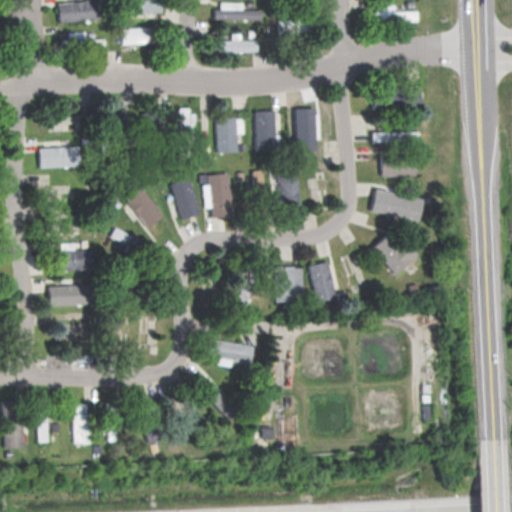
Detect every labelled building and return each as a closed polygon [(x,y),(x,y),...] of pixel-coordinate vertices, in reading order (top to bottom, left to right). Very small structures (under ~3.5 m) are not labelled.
[(95,0),(56,2),(57,21),(95,20),(95,0)] [(156,12),(155,0),(122,0),(122,11),(156,12)] [(213,18),(259,19),(260,9),(241,9),(241,2),(219,2),(219,9),(213,9),(213,18)] [(277,36),(302,36),(301,19),(276,20),(277,36)] [(120,28),(120,43),(149,42),(148,27),(120,28)] [(216,40),(217,52),(256,51),(256,39),(240,39),(239,33),(229,33),(230,39),(216,40)] [(418,87),(372,88),(373,108),(419,107),(418,87)] [(314,150),(313,107),(294,107),(294,150),(314,150)] [(193,109),(176,109),(176,130),(193,130),(193,109)] [(253,110),(254,148),(273,148),(272,109),(253,110)] [(142,130),(150,128),(150,125),(160,124),(158,111),(139,113),(142,130)] [(234,116),(214,117),(215,151),(235,151),(234,116)] [(417,130),(371,131),(371,144),(417,142),(417,130)] [(77,145),(37,146),(37,166),(77,165),(77,145)] [(379,175),(414,176),(414,159),(379,158),(379,175)] [(277,169),(278,209),(297,208),(296,169),(277,169)] [(209,216),(230,215),(228,172),(208,173),(209,216)] [(169,182),(179,218),(198,213),(187,177),(169,182)] [(162,214),(138,185),(123,197),(147,226),(162,214)] [(420,199),(373,188),(368,210),(415,221),(420,199)] [(369,247),(393,273),(410,257),(386,231),(369,247)] [(58,269),(89,268),(88,248),(57,249),(58,269)] [(312,300),(331,298),(327,261),(308,263),(312,300)] [(273,301),(301,300),(300,265),(272,266),(273,301)] [(239,275),(238,303),(246,304),(248,275),(239,275)] [(83,283),(47,285),(47,305),(84,303),(83,283)] [(248,363),(251,345),(206,337),(204,354),(218,356),(217,364),(229,366),(230,360),(248,363)] [(221,413),(229,405),(206,380),(198,388),(221,413)] [(22,446),(20,399),(0,400),(2,447),(22,446)] [(144,417),(155,417),(154,400),(143,401),(144,417)] [(71,403),(72,443),(87,442),(86,402),(71,403)] [(46,408),(36,408),(36,441),(46,441),(46,408)] [(107,440),(116,440),(115,414),(106,414),(107,440)] [(143,425),(146,442),(158,440),(156,423),(143,425)]
